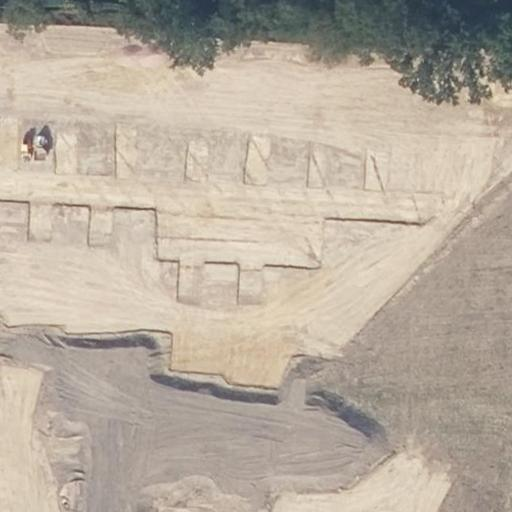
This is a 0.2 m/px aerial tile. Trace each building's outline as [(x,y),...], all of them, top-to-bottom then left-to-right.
[(14,52),(15,70),(0,70),(0,95),(1,121),(43,120),(40,52),(14,52)] [(134,60),(134,78),(118,78),(120,129),(162,127),(160,59),(134,60)] [(274,69),(273,87),(257,86),(255,136),(297,138),(300,70),(274,69)] [(75,72),(76,85),(62,85),(64,129),(104,127),(102,71),(75,72)] [(511,78),(510,79),(510,97),(494,97),(493,147),(511,147),(511,78)] [(211,82),(210,95),(197,94),(195,137),(235,139),(238,83),(211,82)] [(392,86),(391,105),(375,104),(373,154),(415,156),(418,88),(392,86)] [(330,89),(329,102),(316,101),(314,144),(354,146),(357,91),(330,89)] [(448,94),(447,107),(434,106),(432,149),(472,151),(475,96),(448,94)] [(51,242),(14,243),(15,305),(47,304),(46,292),(59,292),(59,269),(44,269),(44,261),(52,261),(51,242)] [(174,248),(137,245),(134,309),(166,311),(167,299),(181,300),(182,277),(165,276),(165,266),(173,266),(174,248)] [(118,247),(76,248),(78,311),(107,310),(106,291),(119,290),(118,247)] [(426,260),(384,258),(382,310),(401,311),(401,328),(423,329),(426,260)] [(351,271),(310,269),(308,318),(319,319),(319,336),(348,337),(351,271)] [(511,273),(504,270),(485,316),(497,321),(490,337),(511,346),(511,273)] [(292,303),(266,302),(265,333),(251,332),(251,352),(261,352),(260,366),(289,368),(292,303)] [(230,305),(206,305),(205,331),(185,330),(184,350),(229,351),(230,305)] [(37,371),(16,366),(11,384),(0,380),(0,405),(27,412),(37,371)] [(87,387),(83,431),(209,440),(212,396),(87,387)] [(49,438),(0,435),(0,475),(66,479),(67,456),(48,454),(49,438)] [(443,511),(449,501),(430,492),(422,508),(403,499),(397,511),(443,511)]
